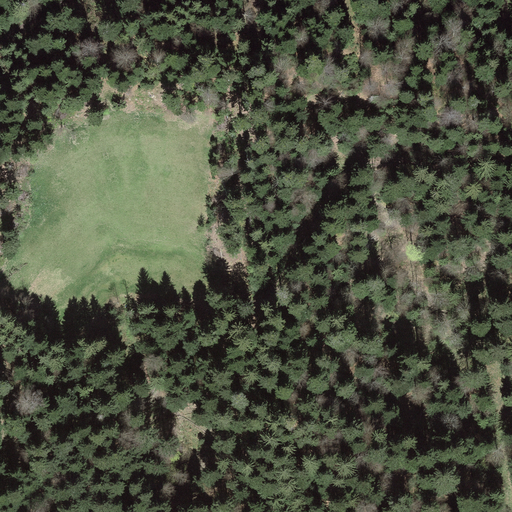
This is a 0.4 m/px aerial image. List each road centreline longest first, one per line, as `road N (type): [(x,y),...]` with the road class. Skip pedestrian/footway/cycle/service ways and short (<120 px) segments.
road 1 (track): [(511,163),(374,162),(348,171),(265,297),(157,287),(108,299),(62,344),(54,410),(0,477)]
road 2 (track): [(422,0),(511,129)]
